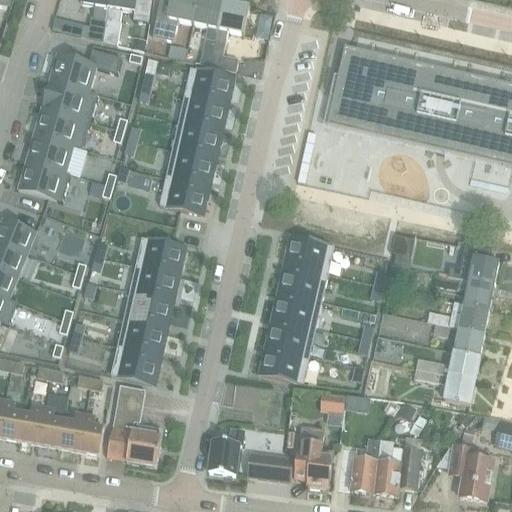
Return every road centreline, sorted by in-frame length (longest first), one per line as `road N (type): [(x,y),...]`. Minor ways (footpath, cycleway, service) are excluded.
road 1 (residential): [(185,503),(272,88),(298,0)]
road 2 (tertiary): [(185,503),(31,476)]
road 3 (residential): [(0,139),(47,0)]
